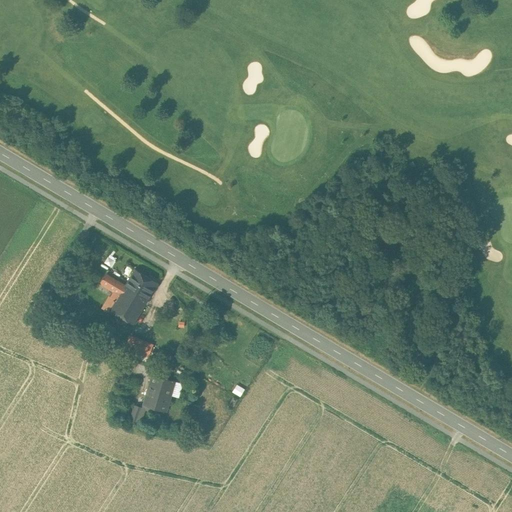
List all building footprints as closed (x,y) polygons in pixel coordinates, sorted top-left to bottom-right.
[(158,283),(135,269),(125,286),(125,287),(148,301),(158,283)] [(119,297),(125,287),(125,286),(106,274),(101,283),(117,293),(116,295),(119,297)] [(125,287),(119,297),(110,311),(133,325),(148,301),(125,287)] [(152,349),(136,342),(137,338),(131,336),(126,349),(148,358),(152,349)] [(175,382),(153,375),(144,406),(166,412),(175,382)] [(233,392),(241,396),(245,389),(237,384),(233,392)] [(142,408),(135,406),(130,421),(136,424),(142,408)]
